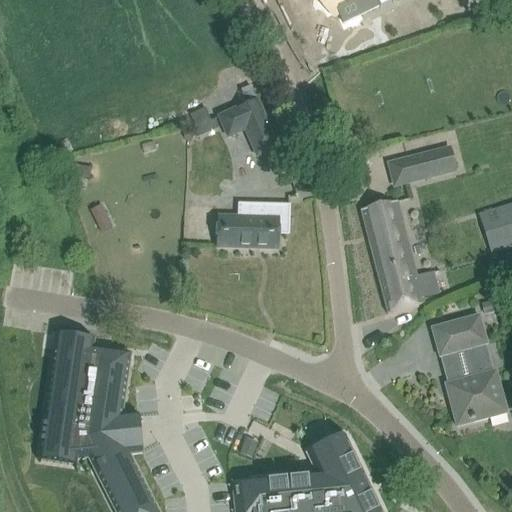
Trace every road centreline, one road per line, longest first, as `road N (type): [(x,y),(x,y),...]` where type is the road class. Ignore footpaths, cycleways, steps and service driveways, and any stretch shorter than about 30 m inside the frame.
road 1 (residential): [(350,397),(326,206),(283,43),(252,0)]
road 2 (residential): [(350,397),(197,329),(2,298)]
road 3 (residential): [(464,511),(400,437),(350,397)]
